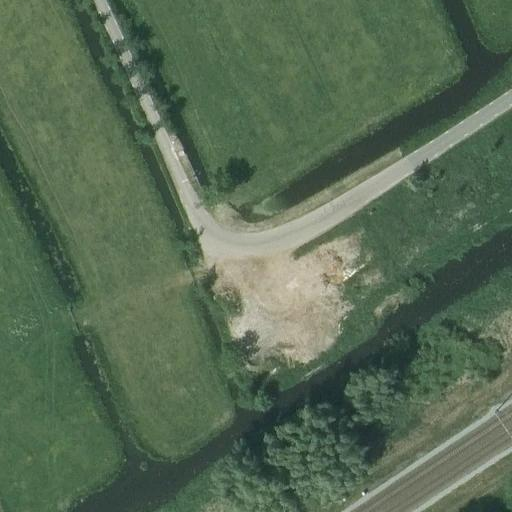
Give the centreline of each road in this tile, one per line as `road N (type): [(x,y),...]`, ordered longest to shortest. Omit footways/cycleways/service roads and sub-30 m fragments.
road 1 (tertiary): [(245,246),(309,227),(511,97)]
road 2 (tertiary): [(245,246),(211,239),(95,0)]
